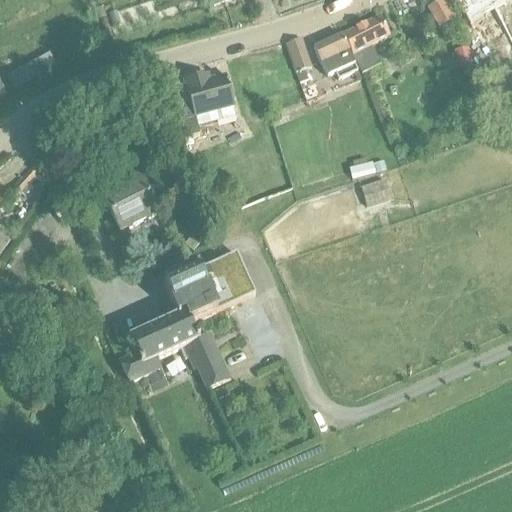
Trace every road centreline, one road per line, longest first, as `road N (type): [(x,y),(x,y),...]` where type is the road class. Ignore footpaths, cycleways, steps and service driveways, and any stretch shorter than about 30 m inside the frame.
road 1 (unclassified): [(511,346),(337,418),(325,409),(246,241)]
road 2 (tertiary): [(30,111),(139,66),(355,0)]
road 3 (unclassified): [(30,111),(126,331)]
